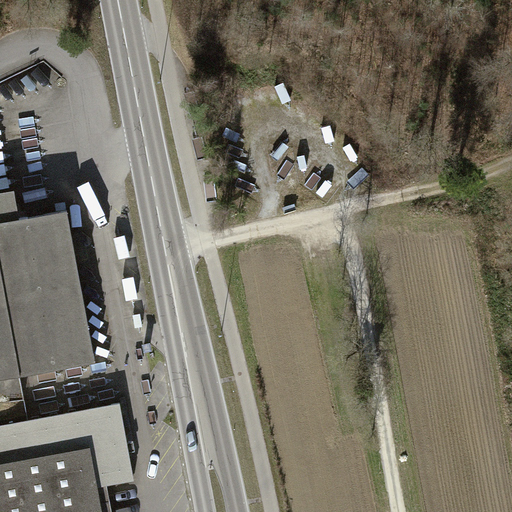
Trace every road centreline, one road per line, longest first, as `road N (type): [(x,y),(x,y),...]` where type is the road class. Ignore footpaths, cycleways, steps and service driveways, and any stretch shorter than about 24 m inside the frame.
road 1 (primary): [(119,0),(222,511)]
road 2 (track): [(511,162),(165,245)]
road 3 (track): [(320,212),(349,254),(404,511)]
road 4 (unknown): [(110,143),(93,92),(75,72),(26,81),(0,99)]
